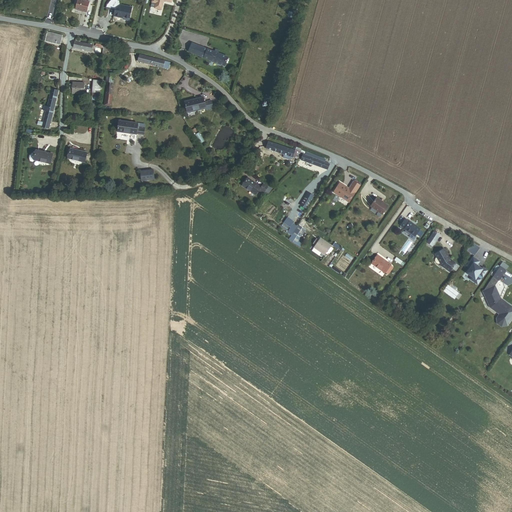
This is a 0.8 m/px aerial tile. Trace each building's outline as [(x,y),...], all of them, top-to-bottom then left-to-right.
[(77,0),(76,9),(89,12),(91,3),(80,0),(77,0)] [(120,4),(119,1),(116,0),(110,0),(106,7),(106,8),(115,10),(114,16),(123,18),(123,19),(129,21),(132,7),(120,4)] [(172,3),(172,0),(153,0),(153,3),(157,4),(156,9),(162,10),(164,1),(172,3)] [(46,41),(61,45),(63,36),(48,32),(46,41)] [(74,48),(92,52),(94,45),(81,42),(82,39),(77,37),(76,42),(75,41),(74,48)] [(190,52),(197,55),(201,46),(193,43),(190,52)] [(197,55),(205,58),(208,49),(201,46),(197,55)] [(226,66),(229,57),(208,49),(205,58),(226,66)] [(164,61),(139,56),(138,62),(169,69),(170,62),(164,61)] [(113,95),(112,95),(115,74),(119,75),(119,71),(108,70),(106,82),(108,82),(104,105),(105,106),(105,109),(110,109),(111,106),(113,95)] [(92,95),(100,96),(101,81),(94,80),(92,95)] [(73,94),(84,95),(85,83),(73,82),(73,85),(70,84),(70,92),(73,92),(73,94)] [(44,122),(51,124),(59,91),(52,89),(48,106),(45,106),(44,111),(47,111),(44,122)] [(204,102),(203,97),(185,101),(187,113),(205,108),(206,110),(213,108),(211,100),(204,102)] [(138,123),(119,120),(117,131),(136,134),(137,134),(144,135),(145,128),(138,127),(138,123)] [(295,150),(269,141),(266,148),(284,155),(283,157),(290,160),(292,157),(298,159),(302,149),(296,147),(295,150)] [(69,158),(85,162),(87,153),(71,149),(69,158)] [(37,150),(37,153),(34,152),(32,153),(31,154),(31,158),(31,160),(32,161),(34,161),(35,160),(50,164),(53,154),(37,150)] [(328,170),(330,163),(321,160),(322,157),(312,153),(311,156),(304,154),(301,161),(328,170)] [(140,171),(141,181),(155,180),(154,170),(140,171)] [(261,187),(248,177),(242,186),(256,195),(258,191),(262,194),(268,187),(263,184),(261,187)] [(349,188),(340,182),(334,192),(349,202),(360,185),(354,181),(349,188)] [(301,205),(307,209),(314,195),(308,192),(301,205)] [(388,204),(376,196),(370,206),(378,211),(376,213),(376,214),(378,216),(380,215),(381,213),(388,204)] [(415,236),(420,229),(410,221),(410,222),(406,219),(400,226),(405,229),(404,229),(415,236)] [(307,229),(299,224),(293,233),(289,239),(300,247),(304,241),(301,238),(307,229)] [(441,234),(435,231),(430,238),(436,242),(441,234)] [(320,239),(319,240),(317,239),(313,244),(316,245),(314,247),(326,255),(328,253),(330,254),(333,249),(331,247),(320,239)] [(479,245),(472,242),(467,251),(473,255),(479,245)] [(450,259),(444,249),(435,254),(442,266),(450,272),(452,268),(456,263),(450,259)] [(329,268),(338,255),(334,252),(325,265),(329,268)] [(349,257),(345,254),(340,262),(344,264),(349,257)] [(391,265),(378,255),(372,264),(385,273),(386,272),(388,274),(393,267),(391,265)] [(482,267),(478,264),(481,261),(473,255),(465,266),(469,268),(465,272),(471,276),(470,278),(478,284),(482,279),(481,279),(483,277),(488,270),(483,266),(482,267)] [(504,262),(500,266),(506,270),(509,266),(504,262)] [(493,276),(500,266),(497,264),(490,274),(493,276)] [(506,270),(500,266),(493,276),(499,280),(506,270)] [(505,284),(499,280),(493,276),(484,291),(495,286),(499,295),(498,296),(499,297),(502,299),(507,288),(505,284)] [(458,299),(461,295),(459,294),(459,293),(447,284),(446,284),(445,284),(444,284),(443,284),(443,285),(442,286),(442,287),(442,288),(442,289),(442,290),(443,291),(455,300),(456,298),(458,299)] [(511,317),(511,306),(502,299),(499,297),(498,296),(499,295),(495,286),(484,291),(483,291),(490,307),(500,314),(497,318),(497,323),(501,326),(507,325),(511,317)]
